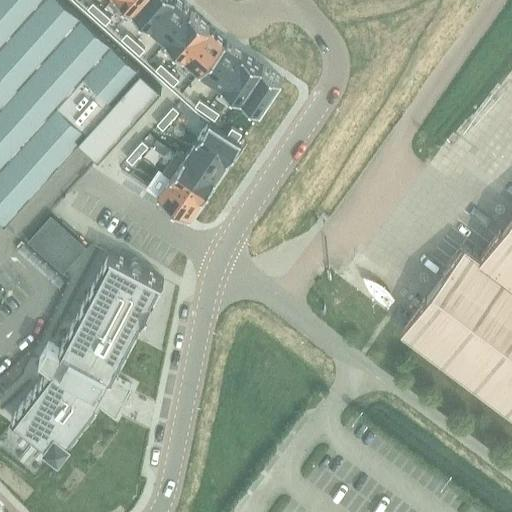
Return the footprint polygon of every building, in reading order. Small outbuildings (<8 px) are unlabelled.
[(98,158),(161,88),(63,0),(0,0),(0,219),(5,224),(80,141),(98,158)] [(96,0),(90,0),(88,3),(97,11),(102,5),(96,0)] [(111,0),(127,13),(130,10),(129,9),(137,0),(111,0)] [(137,0),(129,9),(130,10),(147,25),(151,22),(149,21),(168,0),(137,0)] [(183,0),(168,0),(149,21),(151,22),(166,36),(192,8),(183,0)] [(102,5),(97,11),(106,19),(111,13),(102,5)] [(192,8),(166,36),(183,51),(209,23),(192,8)] [(209,23),(183,51),(201,67),(227,39),(209,23)] [(128,28),(122,34),(131,42),(136,36),(128,28)] [(136,36),(131,42),(140,49),(145,43),(136,36)] [(227,39),(201,67),(222,81),(223,81),(244,51),(227,39)] [(244,51),(223,81),(222,81),(219,86),(239,100),(242,95),(241,95),(263,63),(244,51)] [(162,58),(156,64),(165,72),(170,66),(162,58)] [(263,63),(241,95),(242,95),(261,108),(282,77),(263,63)] [(170,66),(165,72),(174,80),(179,74),(170,66)] [(200,94),(196,101),(205,107),(210,101),(200,94)] [(210,101),(205,107),(215,114),(219,108),(210,101)] [(173,105),(165,114),(171,119),(179,110),(173,105)] [(165,114),(157,122),(163,128),(171,119),(165,114)] [(210,117),(197,137),(229,158),(242,139),(237,136),(228,129),(210,117)] [(232,123),(228,129),(237,136),(242,129),(232,123)] [(169,146),(157,137),(152,144),(164,153),(169,146)] [(184,155),(184,156),(215,177),(229,158),(197,137),(184,155)] [(142,139),(134,148),(140,153),(148,145),(142,139)] [(134,148),(127,157),(132,162),(140,153),(134,148)] [(171,175),(171,174),(203,196),(215,177),(184,156),(184,155),(176,149),(163,170),(171,175)] [(171,175),(158,194),(190,216),(203,196),(171,174),(171,175)] [(511,213),(480,257),(464,245),(403,326),(511,407),(511,213)] [(51,214),(27,240),(63,272),(87,246),(51,214)] [(102,403),(120,416),(135,386),(116,376),(164,278),(108,251),(61,348),(50,343),(42,359),(53,367),(15,420),(50,445),(49,445),(64,457),(75,441),(102,403)]
